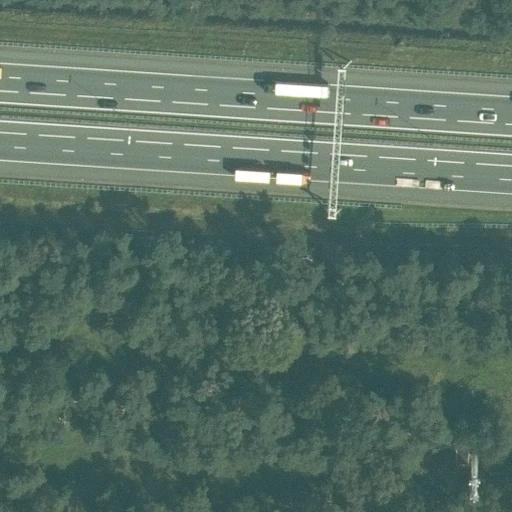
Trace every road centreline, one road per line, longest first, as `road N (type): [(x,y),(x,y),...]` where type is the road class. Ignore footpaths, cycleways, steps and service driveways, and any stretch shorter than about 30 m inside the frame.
road 1 (motorway): [(0,139),(511,173)]
road 2 (motorway): [(511,116),(0,82)]
